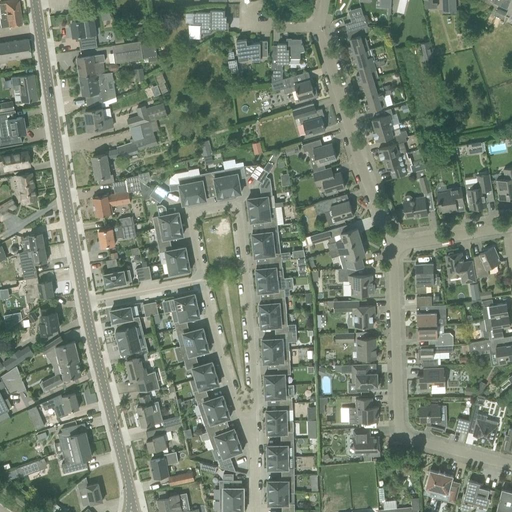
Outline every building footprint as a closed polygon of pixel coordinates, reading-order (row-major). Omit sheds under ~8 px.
[(0,19),(0,22),(1,28),(21,25),(17,0),(13,0),(0,2),(0,12),(1,19),(0,19)] [(391,0),(380,0),(380,7),(391,8),(391,0)] [(442,0),(443,11),(456,11),(455,0),(442,0)] [(501,7),(507,9),(510,0),(493,0),(492,3),(501,7)] [(194,15),(193,22),(191,22),(191,31),(191,33),(192,35),(193,36),(194,37),(196,38),(199,38),(201,38),(201,33),(211,34),(211,29),(228,29),(229,21),(227,21),(227,15),(225,15),(225,9),(210,9),(210,12),(193,12),(193,15),(194,15)] [(497,9),(494,15),(503,19),(506,13),(497,9)] [(97,47),(95,34),(96,34),(92,11),(83,12),(84,16),(76,17),(76,22),(71,23),(73,37),(75,37),(76,41),(78,41),(79,49),(97,47)] [(363,28),(368,26),(364,15),(355,17),(356,21),(354,21),(345,24),(347,33),(363,28)] [(363,28),(347,33),(349,39),(350,39),(352,45),(348,46),(350,54),(365,50),(369,49),(365,33),(363,28)] [(118,30),(113,31),(115,41),(124,40),(118,30)] [(0,63),(7,63),(6,60),(20,58),(30,57),(30,56),(32,55),(30,39),(28,40),(28,39),(18,40),(0,43),(0,63)] [(260,56),(268,56),(267,51),(267,41),(260,41),(260,43),(253,44),(252,41),(246,41),(246,39),(236,41),(237,50),(239,60),(252,58),(252,60),(260,60),(260,56)] [(277,43),(277,54),(272,54),(272,82),(282,79),(282,63),(300,63),(300,52),(305,51),(301,39),(291,39),(291,43),(277,43)] [(113,45),(112,45),(115,63),(124,61),(143,59),(143,58),(141,43),(141,41),(124,43),(115,44),(115,45),(114,44),(113,44),(113,45)] [(155,41),(141,43),(143,58),(148,58),(149,62),(158,60),(155,41)] [(421,43),(426,61),(434,59),(433,55),(431,49),(429,41),(421,43)] [(365,50),(350,54),(352,62),(357,61),(358,68),(376,62),(375,58),(372,48),(369,49),(365,50)] [(102,55),(77,59),(80,77),(96,74),(104,73),(104,72),(103,65),(103,62),(104,61),(103,54),(102,55)] [(380,61),(376,62),(358,68),(360,74),(356,75),(358,83),(373,79),(378,78),(375,67),(377,67),(381,66),(380,61)] [(96,74),(80,77),(82,95),(85,95),(86,97),(87,108),(95,105),(100,103),(107,100),(108,100),(116,97),(114,88),(107,89),(105,80),(113,79),(112,72),(104,73),(96,74)] [(33,74),(23,76),(11,77),(13,90),(19,89),(21,102),(27,101),(37,100),(33,74)] [(162,75),(155,78),(162,95),(169,92),(165,84),(162,75)] [(272,82),(270,83),(273,92),(283,89),(285,93),(293,91),(296,90),(299,100),(308,97),(309,100),(318,97),(315,88),(312,89),(310,79),(298,83),(296,75),(286,78),(285,79),(282,79),(272,82)] [(365,90),(367,96),(384,91),(383,87),(376,89),(373,79),(358,83),(361,91),(365,90)] [(369,103),(365,104),(367,112),(377,109),(382,108),(386,107),(383,96),(385,96),(389,95),(392,94),(390,89),(388,90),(384,91),(367,96),(369,103)] [(0,103),(0,112),(14,110),(12,101),(0,103)] [(163,103),(145,109),(144,106),(137,108),(139,116),(127,119),(130,127),(149,120),(166,114),(163,103)] [(313,103),(304,106),(292,110),(295,118),(299,117),(300,124),(303,123),(306,133),(313,131),(313,133),(325,130),(323,122),(324,121),(322,117),(324,117),(322,109),(315,111),(313,103)] [(98,129),(113,126),(111,119),(111,118),(103,119),(101,109),(101,108),(95,109),(85,111),(88,130),(98,129)] [(372,120),(375,130),(393,125),(391,119),(394,118),(391,108),(383,110),(385,116),(372,120)] [(14,110),(0,112),(0,129),(1,137),(0,136),(0,147),(20,144),(19,136),(17,136),(17,134),(24,133),(21,117),(14,118),(14,116),(15,116),(14,110)] [(102,155),(92,157),(96,178),(97,178),(99,185),(114,182),(112,175),(110,175),(106,159),(116,157),(120,157),(120,158),(136,153),(146,149),(145,144),(156,141),(154,135),(150,122),(129,129),(133,142),(117,147),(118,150),(115,150),(105,152),(106,154),(102,155)] [(375,130),(373,131),(376,141),(385,139),(396,136),(397,139),(405,137),(407,136),(406,131),(404,131),(401,132),(399,128),(398,123),(393,125),(375,130)] [(388,146),(378,149),(381,160),(407,152),(405,148),(403,142),(406,141),(405,137),(397,139),(398,143),(388,146)] [(310,142),(302,145),(304,152),(308,151),(309,156),(315,154),(317,163),(312,165),(314,172),(326,169),(324,164),(329,162),(329,161),(336,159),(333,147),(332,143),(324,145),(322,146),(320,139),(310,142)] [(208,140),(199,142),(203,157),(212,154),(208,140)] [(260,142),(252,144),(254,154),(262,152),(260,142)] [(468,154),(483,151),(481,142),(466,145),(468,154)] [(291,146),(285,148),(287,156),(293,153),(291,146)] [(447,159),(454,157),(453,149),(446,150),(447,159)] [(0,165),(3,165),(4,171),(13,169),(20,168),(30,166),(27,151),(17,153),(0,156),(0,165)] [(399,155),(381,160),(383,159),(387,170),(393,168),(393,170),(390,171),(392,178),(412,172),(410,165),(412,165),(410,158),(408,158),(407,152),(399,155)] [(268,161),(263,168),(269,172),(274,165),(273,164),(269,161),(268,161)] [(258,165),(251,175),(256,179),(263,168),(258,165)] [(236,167),(225,169),(229,195),(232,195),(232,196),(239,194),(238,193),(241,193),(238,179),(246,177),(246,176),(244,166),(236,167)] [(313,172),(316,185),(323,183),(326,195),(328,194),(338,191),(337,189),(345,187),(341,174),(340,172),(333,174),(331,167),(326,169),(314,172),(313,172)] [(511,167),(504,169),(505,179),(496,180),(499,200),(510,198),(510,196),(511,196),(511,167)] [(263,168),(256,179),(262,183),(269,172),(263,168)] [(419,177),(423,193),(431,191),(427,175),(425,168),(413,171),(415,179),(419,177)] [(225,169),(207,172),(209,185),(215,184),(218,197),(220,197),(221,198),(227,196),(229,195),(225,169)] [(209,185),(207,172),(189,176),(195,202),(197,202),(204,201),(204,200),(206,200),(204,186),(209,185)] [(31,173),(21,174),(16,175),(21,203),(36,200),(31,173)] [(281,174),(282,185),(289,185),(289,173),(281,174)] [(484,190),(492,189),(490,179),(489,174),(477,176),(478,184),(474,185),(474,189),(467,190),(467,193),(469,203),(470,209),(473,208),(487,206),(484,190)] [(128,192),(140,189),(138,175),(126,178),(128,191),(128,192)] [(178,178),(179,183),(169,185),(170,191),(180,189),(183,204),(186,204),(186,205),(192,203),(192,202),(195,202),(189,176),(178,178)] [(262,183),(259,186),(260,192),(271,190),(269,180),(265,177),(262,183)] [(167,191),(157,184),(153,190),(164,197),(167,192),(168,192),(168,191),(167,191)] [(464,204),(462,194),(461,187),(447,189),(447,191),(437,193),(438,202),(440,212),(452,210),(451,209),(454,209),(454,211),(457,211),(456,206),(464,204)] [(160,202),(164,197),(153,190),(150,195),(160,202)] [(128,192),(128,191),(115,193),(115,194),(109,195),(109,194),(92,197),(96,216),(112,213),(111,205),(130,202),(128,192)] [(248,201),(247,201),(248,208),(249,208),(249,210),(275,207),(283,206),(282,202),(275,202),(274,195),(248,198),(248,201)] [(427,216),(424,196),(414,197),(414,200),(403,202),(406,218),(418,216),(418,217),(427,216)] [(332,210),(335,223),(345,220),(344,218),(353,216),(349,200),(337,204),(335,197),(314,203),(317,214),(332,210)] [(0,205),(0,220),(0,221),(13,214),(11,210),(16,207),(11,199),(0,205)] [(155,228),(181,223),(180,221),(181,221),(180,214),(179,214),(179,212),(167,214),(166,207),(162,204),(157,205),(159,216),(153,217),(155,228)] [(249,219),(250,219),(251,222),(264,220),(265,226),(277,225),(275,207),(249,210),(249,212),(248,212),(249,219)] [(158,246),(171,243),(170,238),(183,235),(183,233),(183,232),(182,225),(181,226),(181,223),(155,228),(157,239),(158,246)] [(111,229),(98,231),(101,247),(115,244),(114,239),(123,237),(123,239),(136,236),(134,225),(121,227),(120,225),(111,227),(111,229)] [(253,243),(253,245),(274,243),(280,242),(278,231),(277,225),(265,226),(265,232),(252,234),(252,236),(251,236),(252,243),(253,243)] [(339,227),(302,238),(304,246),(341,235),(341,233),(339,227)] [(335,243),(328,245),(330,251),(337,249),(361,242),(357,228),(349,231),(341,233),(341,235),(343,240),(335,243)] [(31,249),(45,247),(42,233),(22,236),(23,243),(30,242),(31,249)] [(253,247),(253,248),(253,254),(254,254),(255,257),(268,255),(269,261),(281,260),(290,259),(290,254),(289,251),(281,252),(280,242),(275,243),(253,245),(253,247)] [(339,255),(343,268),(357,268),(364,268),(361,256),(365,255),(361,242),(337,249),(339,255)] [(172,249),(171,243),(158,246),(160,252),(166,251),(168,262),(188,258),(187,256),(188,256),(187,249),(186,249),(185,247),(172,249)] [(24,251),(19,253),(23,279),(25,279),(37,277),(36,267),(35,267),(34,263),(47,261),(45,247),(31,249),(26,250),(24,251)] [(482,250),(482,252),(483,255),(473,257),(475,266),(477,277),(479,277),(488,275),(487,269),(489,268),(497,266),(497,264),(500,263),(493,247),(490,248),(482,250)] [(463,267),(463,263),(461,253),(453,254),(453,252),(449,253),(449,255),(446,255),(449,278),(461,276),(463,283),(475,281),(472,265),(463,267)] [(188,258),(168,262),(169,266),(170,274),(190,270),(189,267),(190,267),(189,260),(188,261),(188,258)] [(256,271),(255,271),(256,278),(257,278),(257,280),(284,278),(283,266),(282,266),(281,260),(269,261),(269,267),(256,269),(256,271)] [(416,293),(426,293),(426,285),(434,285),(433,263),(415,264),(416,293)] [(145,280),(151,278),(149,266),(147,266),(142,267),(145,280)] [(145,280),(142,267),(136,268),(138,281),(145,280)] [(357,268),(343,268),(338,269),(339,281),(349,281),(349,284),(351,284),(351,295),(369,295),(369,292),(374,292),(374,284),(372,284),(372,275),(358,275),(357,268)] [(106,286),(132,281),(130,269),(104,274),(106,286)] [(39,283),(37,277),(25,279),(28,292),(26,293),(28,302),(34,301),(34,298),(43,296),(53,295),(51,281),(39,283)] [(272,297),(285,296),(290,295),(289,288),(285,289),(284,278),(257,280),(257,283),(256,283),(257,290),(258,290),(258,292),(272,291),(272,297)] [(477,283),(470,285),(472,300),(480,298),(477,283)] [(479,293),(481,299),(492,297),(491,291),(479,293)] [(181,297),(169,299),(171,309),(171,311),(176,310),(197,305),(197,303),(197,302),(196,296),(195,296),(194,293),(181,297)] [(285,302),(285,296),(272,297),(273,303),(259,304),(259,307),(258,307),(259,314),(260,313),(260,316),(286,313),(285,302)] [(416,306),(430,305),(431,305),(431,296),(416,297),(416,306)] [(482,299),(474,301),(474,305),(481,304),(484,319),(485,319),(506,315),(505,307),(507,307),(506,303),(493,305),(492,299),(482,301),(482,299)] [(348,300),(333,301),(333,307),(334,311),(348,311),(349,311),(348,306),(348,300)] [(149,303),(152,315),(158,314),(156,301),(149,303)] [(145,317),(152,315),(149,303),(143,304),(145,317)] [(176,310),(179,320),(174,321),(175,328),(188,325),(186,319),(200,316),(199,314),(200,314),(198,307),(197,305),(176,310)] [(349,311),(348,311),(348,317),(352,317),(352,327),(363,327),(373,327),(373,312),(375,312),(374,305),(364,306),(351,306),(348,306),(349,311)] [(418,324),(418,326),(437,325),(446,325),(445,305),(431,305),(430,305),(430,312),(417,313),(417,324),(418,324)] [(133,318),(132,317),(130,306),(111,310),(113,322),(127,319),(133,318)] [(40,325),(39,326),(46,336),(49,334),(54,333),(53,329),(59,328),(56,312),(52,313),(51,308),(42,309),(40,310),(42,322),(40,322),(40,325)] [(20,312),(4,315),(6,329),(22,319),(20,312)] [(33,312),(27,315),(31,322),(37,318),(33,312)] [(313,312),(305,312),(305,317),(309,320),(313,320),(313,312)] [(260,318),(259,318),(260,325),(261,325),(261,327),(275,326),(275,332),(296,331),(295,324),(287,325),(286,313),(260,316),(260,318)] [(487,330),(483,331),(484,337),(488,337),(498,335),(503,334),(502,328),(510,327),(509,323),(508,323),(506,315),(485,319),(487,330)] [(133,318),(127,319),(129,327),(116,330),(118,341),(143,335),(140,324),(141,324),(139,316),(132,317),(133,318)] [(188,325),(175,328),(175,329),(180,346),(206,339),(205,337),(206,337),(204,330),(203,330),(203,328),(189,331),(188,325)] [(418,328),(417,328),(418,339),(431,338),(431,345),(444,345),(445,345),(453,345),(453,336),(449,333),(444,333),(437,333),(437,325),(418,326),(418,328)] [(262,342),(261,342),(262,349),(263,349),(263,351),(289,349),(289,342),(297,341),(296,331),(275,332),(276,338),(262,339),(262,342)] [(336,342),(356,341),(356,332),(335,333),(336,342)] [(146,353),(147,353),(148,353),(143,335),(118,341),(121,353),(134,350),(136,356),(141,355),(146,353)] [(58,355),(60,364),(79,359),(75,341),(64,344),(63,342),(64,342),(60,336),(41,348),(45,354),(47,353),(50,357),(58,355)] [(358,359),(366,359),(376,358),(375,337),(357,338),(358,359)] [(496,351),(498,365),(507,363),(507,360),(511,358),(511,343),(501,346),(500,338),(490,339),(468,343),(470,353),(475,352),(475,354),(486,353),(485,350),(491,349),(492,352),(496,351)] [(207,341),(206,341),(206,339),(180,346),(183,357),(185,363),(197,360),(196,354),(209,350),(208,348),(209,348),(207,341)] [(420,349),(418,349),(418,359),(421,359),(421,366),(431,365),(438,365),(438,360),(440,360),(440,352),(446,352),(453,352),(453,345),(445,345),(444,345),(431,345),(420,346),(420,349)] [(10,357),(2,362),(7,370),(26,358),(19,349),(9,355),(10,357)] [(290,361),(289,349),(263,351),(263,353),(262,353),(262,360),(263,360),(263,363),(277,362),(277,368),(290,367),(290,361)] [(130,379),(135,378),(138,391),(160,388),(155,371),(144,374),(140,358),(125,361),(127,368),(128,368),(131,379),(130,379)] [(60,364),(62,372),(61,374),(57,377),(56,375),(42,382),(47,390),(64,382),(72,379),(71,377),(81,375),(77,360),(79,359),(60,364)] [(215,373),(215,371),(215,370),(213,364),(212,361),(199,365),(197,360),(185,363),(187,369),(192,368),(195,379),(215,373)] [(339,365),(335,365),(335,371),(339,371),(341,373),(352,372),(352,383),(356,383),(356,391),(358,391),(368,391),(368,388),(377,388),(377,373),(369,373),(368,364),(358,364),(351,364),(339,365)] [(17,366),(6,374),(9,379),(20,373),(17,366)] [(320,366),(317,373),(324,375),(326,369),(320,366)] [(278,374),(264,375),(264,377),(263,377),(264,384),(265,384),(265,386),(286,385),(285,373),(291,373),(290,367),(277,368),(278,374)] [(437,385),(445,385),(445,374),(444,374),(443,367),(423,368),(423,375),(417,375),(417,383),(419,382),(420,391),(431,391),(431,389),(437,389),(437,385)] [(20,373),(9,379),(17,391),(18,392),(26,389),(20,373)] [(195,379),(190,380),(193,391),(195,398),(208,394),(206,388),(219,384),(218,381),(219,381),(217,375),(216,375),(215,373),(195,379)] [(6,374),(0,376),(2,380),(5,387),(9,394),(17,391),(9,379),(6,374)] [(0,414),(7,411),(9,410),(8,409),(8,408),(12,406),(8,398),(4,400),(0,392),(0,389),(5,387),(2,380),(0,381),(0,414)] [(480,382),(476,388),(482,392),(486,385),(480,382)] [(265,389),(264,389),(264,396),(265,395),(265,398),(279,397),(279,403),(292,403),(292,396),(294,396),(293,385),(286,385),(265,386),(265,389)] [(465,387),(464,395),(472,396),(473,388),(465,387)] [(56,406),(59,413),(53,415),(55,423),(66,420),(64,412),(79,408),(75,393),(54,399),(56,406)] [(201,415),(226,406),(225,404),(226,404),(224,397),(223,398),(222,395),(209,399),(208,394),(195,398),(197,404),(201,415)] [(142,406),(137,407),(142,426),(152,424),(160,422),(163,421),(163,420),(158,401),(151,403),(149,395),(140,397),(142,406)] [(349,408),(349,423),(359,423),(359,422),(377,422),(377,416),(378,416),(378,407),(372,407),(372,398),(355,399),(356,408),(349,408)] [(280,409),(266,410),(266,412),(265,413),(265,419),(266,419),(266,422),(288,421),(287,409),(292,409),(292,403),(279,403),(280,409)] [(437,404),(430,404),(430,406),(420,406),(420,422),(427,421),(427,424),(431,425),(430,428),(442,432),(444,423),(440,422),(440,405),(437,406),(437,404)] [(470,421),(467,432),(473,434),(473,435),(477,437),(476,440),(482,442),(492,444),(494,435),(497,425),(498,422),(490,420),(489,423),(485,422),(487,416),(477,414),(479,405),(475,404),(472,412),(470,421)] [(227,408),(226,406),(201,415),(207,432),(219,427),(217,422),(230,417),(229,415),(230,415),(228,408),(227,408)] [(7,411),(0,414),(0,421),(10,417),(7,412),(7,411)] [(163,421),(164,427),(181,423),(180,416),(163,420),(163,421)] [(50,417),(27,425),(31,435),(53,427),(50,417)] [(467,432),(470,421),(458,418),(458,421),(455,431),(467,434),(467,432)] [(307,420),(308,430),(316,430),(316,420),(307,420)] [(267,431),(267,433),(280,433),(281,439),(293,439),(293,421),(288,421),(266,422),(266,424),(266,431),(267,431)] [(148,440),(146,441),(149,451),(159,449),(167,447),(165,440),(163,432),(171,431),(182,428),(181,423),(164,427),(155,429),(157,434),(147,437),(148,440)] [(62,433),(58,434),(60,442),(62,451),(66,450),(88,444),(85,432),(79,433),(77,425),(67,427),(61,429),(62,433)] [(219,427),(207,432),(213,449),(218,447),(238,439),(237,437),(238,437),(235,430),(235,431),(234,428),(221,433),(219,427)] [(349,448),(348,450),(349,452),(352,453),(354,453),(354,454),(369,453),(369,455),(379,455),(379,437),(369,437),(369,430),(359,430),(354,430),(354,438),(353,438),(354,447),(352,447),(349,448)] [(238,439),(218,447),(222,457),(217,459),(220,466),(220,468),(236,471),(232,461),(229,455),(242,450),(241,448),(242,448),(239,441),(238,439)] [(267,455),(267,457),(289,456),(294,456),(293,439),(281,439),(281,445),(267,445),(267,448),(266,448),(266,455),(267,455)] [(66,450),(59,452),(62,451),(65,463),(61,464),(63,473),(87,467),(85,459),(91,457),(88,444),(66,450)] [(160,458),(150,460),(154,478),(164,476),(168,475),(166,464),(178,462),(176,451),(164,454),(165,457),(160,458)] [(281,468),(281,474),(294,474),(294,456),(289,456),(267,457),(267,459),(267,466),(268,466),(268,469),(281,468)] [(16,469),(18,476),(18,477),(47,466),(44,458),(15,468),(16,469)] [(430,470),(425,487),(450,494),(448,501),(455,503),(460,483),(453,481),(453,482),(451,482),(453,476),(430,470)] [(192,472),(169,477),(171,485),(194,480),(192,472)] [(268,490),(268,492),(289,492),(294,492),(294,474),(281,474),(281,480),(268,481),(268,483),(267,483),(267,490),(268,490)] [(78,484),(79,488),(80,494),(88,492),(91,504),(102,501),(98,483),(89,485),(86,477),(78,484)] [(219,499),(243,499),(243,496),(245,496),(245,491),(243,491),(243,487),(229,487),(229,480),(223,480),(219,480),(219,499)] [(483,484),(477,482),(468,480),(465,494),(463,493),(459,507),(461,511),(465,511),(468,511),(471,511),(471,510),(476,507),(487,509),(488,506),(491,507),(496,491),(482,487),(483,484)] [(511,511),(511,491),(508,490),(502,489),(496,510),(502,511),(511,511)] [(167,490),(158,491),(159,499),(168,497),(167,490)] [(267,502),(268,502),(268,504),(282,504),(282,510),(294,510),(294,504),(289,504),(289,492),(268,492),(268,495),(267,495),(267,502)] [(159,500),(156,501),(158,510),(160,509),(160,511),(198,511),(197,511),(191,511),(191,510),(189,510),(189,509),(184,510),(180,511),(179,501),(180,501),(179,495),(170,497),(168,497),(159,499),(158,499),(159,500)] [(396,508),(378,510),(378,511),(418,511),(418,510),(419,510),(418,498),(411,499),(412,507),(411,507),(404,508),(396,508)] [(219,499),(219,511),(229,511),(242,511),(243,511),(243,508),(245,508),(245,502),(243,502),(243,499),(219,499)]
